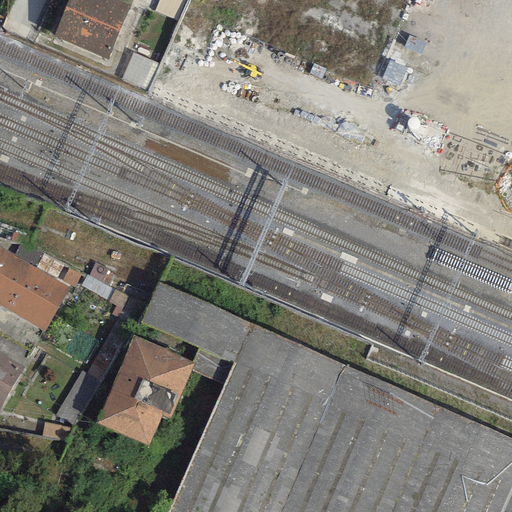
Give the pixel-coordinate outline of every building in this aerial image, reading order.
[(111,0),(70,0),(55,38),(108,59),(129,7),(111,0)] [(0,252),(0,310),(40,334),(66,291),(0,252)] [(511,511),(511,450),(157,292),(139,333),(227,373),(164,511),(511,511)] [(131,346),(93,436),(145,458),(156,429),(168,434),(194,372),(131,346)] [(0,353),(0,406),(23,367),(0,353)]
